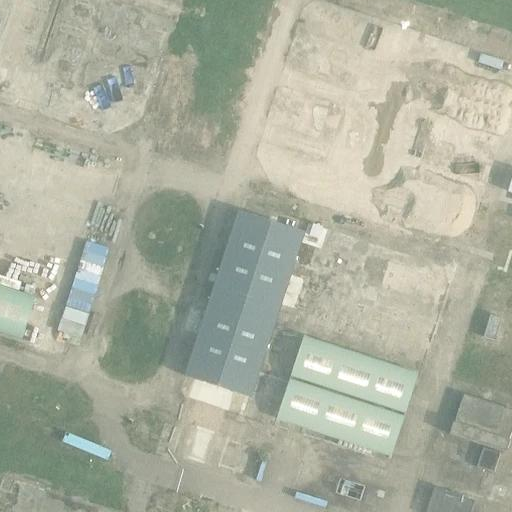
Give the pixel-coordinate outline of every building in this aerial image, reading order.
[(240,211),(185,377),(251,398),(306,233),(240,211)] [(0,287),(0,332),(24,340),(37,300),(0,287)] [(417,371),(303,334),(276,417),(391,454),(417,371)] [(511,433),(511,411),(464,396),(451,435),(506,453),(511,433)] [(483,449),(477,468),(494,474),(500,455),(483,449)] [(427,511),(472,511),(475,502),(435,489),(427,511)]
